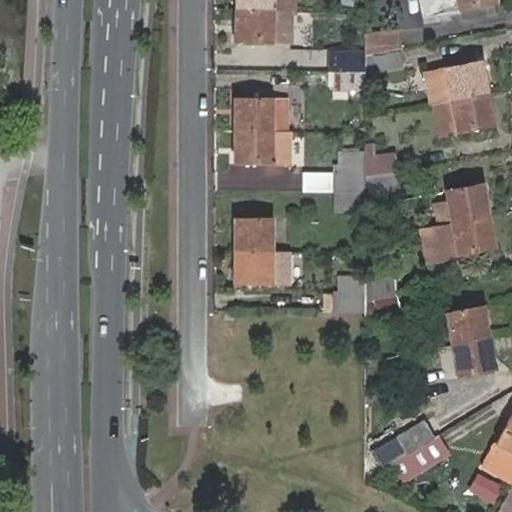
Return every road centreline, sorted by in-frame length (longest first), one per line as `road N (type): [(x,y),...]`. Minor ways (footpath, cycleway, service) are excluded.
road 1 (secondary): [(105,469),(125,0)]
road 2 (residential): [(192,0),(193,424)]
road 3 (motorway): [(62,221),(43,306),(43,511)]
road 4 (secondary): [(62,221),(70,511)]
road 5 (secondary): [(69,0),(62,221)]
